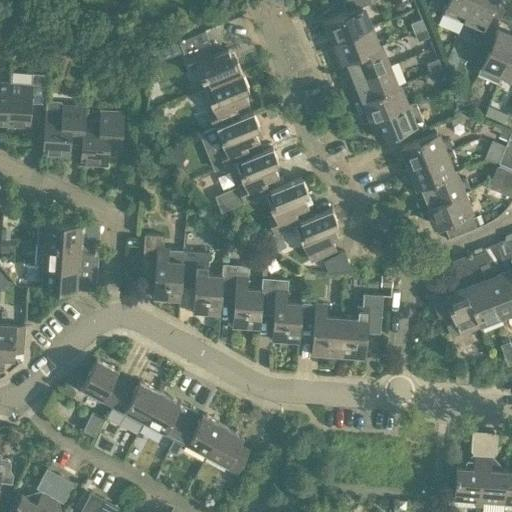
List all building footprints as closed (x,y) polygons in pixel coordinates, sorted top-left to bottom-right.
[(335,39),(370,25),(361,5),(372,0),(371,0),(343,0),(347,10),(327,18),(335,39)] [(435,0),(435,2),(444,6),(442,11),(463,19),(463,18),(470,0),(435,0)] [(500,17),(506,0),(470,0),(463,18),(463,19),(483,28),(489,13),(500,17)] [(511,5),(511,0),(506,0),(500,17),(507,20),(511,5)] [(410,22),(413,31),(425,26),(421,17),(410,22)] [(370,25),(335,39),(344,59),(346,59),(345,58),(378,45),(378,44),(370,25)] [(425,26),(413,31),(417,40),(429,36),(425,26)] [(499,79),(502,71),(511,46),(511,34),(496,28),(477,70),(499,79)] [(205,29),(178,39),(190,68),(197,65),(205,85),(242,70),(236,55),(231,57),(227,47),(214,52),(205,29)] [(345,58),(346,59),(353,78),(388,64),(380,43),(378,44),(378,45),(345,58)] [(511,46),(502,71),(511,74),(511,46)] [(430,71),(441,66),(437,57),(426,61),(430,71)] [(388,64),(353,78),(362,99),(364,98),(364,97),(396,84),(388,64)] [(455,84),(447,64),(441,66),(430,71),(433,80),(444,76),(449,87),(455,84)] [(44,95),(46,71),(12,68),(12,80),(11,80),(8,121),(30,123),(32,95),(44,95)] [(242,70),(205,85),(198,88),(212,124),(215,123),(253,108),(250,102),(254,100),(248,84),(242,70)] [(0,120),(8,121),(11,80),(0,78),(0,120)] [(398,83),(396,84),(364,97),(364,98),(372,117),(406,103),(398,83)] [(454,97),(457,107),(460,114),(467,112),(469,102),(465,92),(454,97)] [(71,126),(84,127),(85,117),(86,103),(64,101),(64,104),(60,100),(47,99),(43,151),(69,152),(71,126)] [(415,100),(406,103),(372,117),(380,138),(423,120),(415,100)] [(165,119),(161,106),(150,109),(155,122),(165,119)] [(101,118),(85,117),(84,127),(81,159),(107,161),(109,133),(122,134),(124,109),(101,108),(101,118)] [(253,108),(215,123),(225,148),(218,151),(224,164),(235,159),(250,152),(245,141),(258,135),(254,125),(259,123),(253,108)] [(504,147),(511,150),(511,129),(502,126),(498,136),(507,140),(504,147)] [(401,144),(404,152),(394,156),(399,169),(452,147),(448,137),(440,140),(436,130),(401,144)] [(250,152),(235,159),(245,183),(238,186),(243,199),(265,190),(269,188),(264,176),(278,171),(274,160),(278,159),(272,143),(250,152)] [(403,177),(413,173),(417,184),(419,184),(452,170),(449,161),(456,158),(452,147),(399,169),(403,177)] [(511,166),(511,150),(504,147),(498,161),(511,166)] [(511,170),(497,164),(492,175),(511,183),(511,170)] [(419,184),(423,193),(416,196),(420,206),(470,185),(466,176),(458,180),(454,169),(452,170),(419,184)] [(273,230),(295,221),(295,220),(299,219),(294,207),(308,202),(304,191),(308,190),(302,175),(269,188),(265,190),(275,214),(268,217),(273,230)] [(511,183),(492,175),(488,185),(511,195),(511,183)] [(470,185),(420,206),(424,216),(432,213),(436,223),(470,209),(467,200),(475,197),(470,185)] [(332,205),(299,219),(295,220),(295,221),(310,258),(336,247),(331,236),(337,233),(333,223),(338,221),(332,205)] [(37,218),(37,239),(78,242),(80,219),(48,217),(48,218),(37,218)] [(180,296),(181,282),(183,258),(181,258),(167,257),(168,246),(163,246),(164,233),(144,231),(142,255),(155,256),(152,293),(180,296)] [(83,236),(83,242),(95,243),(96,233),(87,233),(83,236)] [(9,238),(0,237),(0,250),(8,250),(9,238)] [(95,243),(83,242),(78,242),(37,239),(36,260),(39,260),(77,263),(77,253),(85,251),(94,251),(95,243)] [(182,247),(181,258),(183,258),(181,282),(194,284),(192,308),(219,310),(220,297),(222,272),(221,272),(206,271),(208,249),(182,247)] [(483,248),(475,252),(479,264),(488,260),(483,248)] [(329,271),(352,270),(343,250),(323,259),(329,271)] [(471,268),(479,264),(475,252),(465,256),(471,268)] [(76,273),(77,263),(39,260),(38,275),(44,275),(43,283),(92,286),(92,277),(80,276),(76,273)] [(222,272),(220,297),(233,298),(231,321),(259,323),(260,311),(262,286),(261,286),(246,284),(248,263),(222,261),(221,272),(222,272)] [(485,278),(499,312),(511,307),(511,287),(505,270),(485,278)] [(261,274),(261,286),(262,286),(260,311),(273,312),(271,336),(299,338),(300,325),(302,299),(286,298),(288,277),(261,274)] [(465,286),(479,320),(499,312),(485,278),(465,286)] [(479,320),(465,286),(445,294),(442,288),(429,293),(438,316),(451,311),(455,320),(446,323),(451,334),(460,331),(459,328),(479,320)] [(356,315),(341,313),(338,351),(365,354),(368,316),(381,317),(383,292),(363,291),(362,304),(356,304),(356,315)] [(311,349),(338,351),(341,313),(328,312),(329,302),(302,299),(300,325),(313,326),(311,349)] [(26,322),(0,320),(0,351),(15,353),(15,348),(24,349),(26,322)] [(113,402),(126,379),(115,373),(118,367),(97,355),(80,386),(101,397),(102,397),(113,402)] [(469,368),(456,367),(455,379),(468,380),(469,368)] [(144,419),(161,388),(140,377),(136,384),(126,379),(113,402),(144,419)] [(173,435),(175,436),(188,412),(178,406),(181,400),(172,395),(174,392),(164,386),(162,389),(161,388),(144,419),(164,431),(165,430),(173,435)] [(184,440),(206,452),(223,421),(203,410),(199,418),(188,412),(175,436),(176,436),(168,449),(177,453),(184,440)] [(223,421),(206,452),(238,469),(250,446),(240,441),(244,433),(223,421)] [(498,451),(499,429),(474,428),(474,450),(498,451)] [(0,479),(11,481),(13,473),(9,467),(10,461),(7,457),(1,456),(1,452),(0,451),(0,479)] [(478,504),(482,452),(474,452),(473,464),(455,463),(453,496),(475,498),(474,504),(478,504)] [(492,453),(482,452),(478,504),(482,505),(482,499),(504,500),(506,467),(491,466),(492,453)] [(38,511),(60,473),(47,466),(36,486),(40,488),(35,498),(20,491),(8,511),(38,511)] [(60,473),(38,511),(59,511),(51,507),(57,497),(62,500),(73,480),(60,473)] [(125,493),(133,498),(137,491),(129,486),(125,493)] [(95,511),(104,497),(90,489),(79,510),(82,511),(95,511)] [(137,491),(133,498),(142,503),(146,496),(137,491)] [(114,511),(119,505),(104,497),(95,511),(114,511)]
